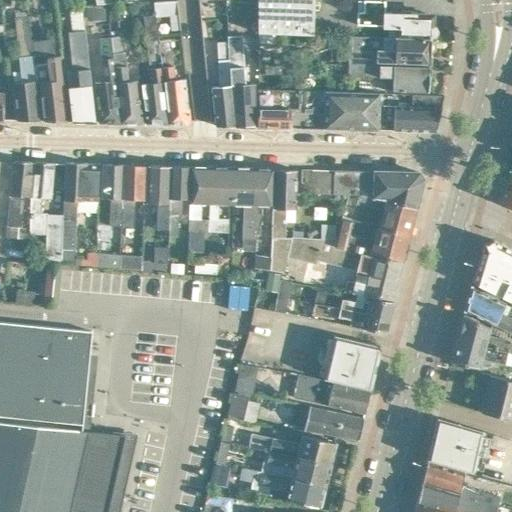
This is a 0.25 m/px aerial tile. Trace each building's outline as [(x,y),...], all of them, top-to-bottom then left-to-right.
[(259,0),(259,32),(314,34),(314,0),(259,0)] [(435,30),(434,29),(432,29),(432,16),(393,14),(393,13),(385,13),(386,1),(381,1),(381,0),(368,0),(368,1),(359,1),(357,25),(389,26),(389,37),(395,38),(431,40),(431,38),(434,38),(434,34),(435,32),(435,30)] [(217,10),(197,10),(196,29),(217,29),(217,10)] [(166,125),(159,41),(156,15),(145,16),(151,82),(141,83),(145,124),(166,125)] [(40,120),(36,81),(34,63),(29,16),(15,17),(22,82),(14,83),(18,120),(40,120)] [(96,122),(85,30),(74,31),(80,86),(69,87),(73,122),(96,122)] [(121,35),(111,36),(120,123),(142,124),(137,80),(129,81),(125,52),(123,52),(121,35)] [(120,123),(111,36),(100,38),(105,84),(94,85),(98,123),(120,123)] [(432,42),(431,41),(431,40),(395,38),(395,50),(385,50),(386,37),(349,36),(348,63),(378,64),(378,61),(430,63),(430,54),(433,51),(434,48),(432,42)] [(190,121),(185,79),(174,80),(170,40),(159,41),(166,125),(185,125),(190,121)] [(241,40),(229,41),(230,45),(235,127),(254,127),(254,83),(244,84),(241,40)] [(235,127),(230,45),(218,46),(221,85),(213,86),(216,127),(235,127)] [(68,121),(61,57),(49,58),(49,62),(34,63),(36,81),(40,83),(44,121),(68,121)] [(430,66),(378,64),(348,63),(347,75),(387,77),(387,90),(429,92),(430,66)] [(299,109),(299,89),(261,88),(261,128),(291,128),(291,108),(299,109)] [(380,96),(380,93),(299,89),(299,109),(298,128),(379,131),(379,128),(378,128),(379,96),(380,96)] [(379,105),(378,128),(379,128),(379,131),(436,132),(444,95),(412,94),(411,106),(384,105),(379,105)] [(31,197),(34,162),(13,161),(7,215),(6,227),(21,228),(24,196),(31,197)] [(51,198),(54,163),(54,162),(34,162),(31,197),(30,228),(29,234),(46,234),(45,265),(61,266),(63,215),(43,214),(42,199),(51,198)] [(87,164),(88,164),(65,163),(65,164),(63,215),(61,266),(74,267),(77,201),(98,202),(99,175),(99,165),(87,164)] [(121,227),(124,165),(103,164),(102,198),(110,198),(109,227),(121,227)] [(144,166),(124,165),(121,227),(134,227),(134,200),(144,200),(144,166)] [(168,231),(170,167),(148,166),(147,204),(157,204),(156,230),(168,231)] [(189,200),(190,167),(170,167),(168,231),(168,238),(176,238),(177,216),(181,216),(182,200),(189,200)] [(208,234),(210,168),(190,167),(189,200),(189,205),(200,205),(200,220),(188,220),(188,233),(208,234)] [(230,168),(210,168),(208,234),(228,234),(228,220),(218,220),(218,205),(229,206),(230,168)] [(252,235),(254,169),(234,168),(233,205),(242,205),(241,234),(252,235)] [(272,207),(273,170),(254,169),(252,235),(259,235),(259,225),(261,225),(261,207),(272,207)] [(511,169),(510,173),(511,174),(511,177),(503,195),(505,201),(511,204),(511,169)] [(296,170),(273,170),(272,207),(271,258),(271,271),(282,273),(288,254),(291,241),(285,238),(285,209),(295,209),(296,170)] [(310,195),(311,170),(301,170),(300,194),(310,195)] [(419,172),(334,170),(333,195),(346,195),(360,196),(416,209),(423,179),(419,172)] [(410,232),(416,209),(360,196),(346,195),(343,206),(352,209),(356,205),(378,210),(378,209),(382,210),(378,224),(410,232)] [(343,251),(347,234),(351,222),(340,220),(334,242),(332,248),(333,249),(343,251)] [(29,240),(29,234),(30,228),(21,228),(6,227),(5,239),(29,240)] [(369,242),(365,255),(402,261),(409,236),(377,230),(373,243),(369,242)] [(498,296),(511,267),(511,249),(491,240),(483,243),(471,283),(498,296)] [(393,300),(397,281),(402,261),(365,255),(343,251),(333,249),(332,248),(334,242),(291,241),(288,254),(348,263),(348,266),(356,267),(352,281),(346,280),(343,292),(393,300)] [(120,270),(120,260),(121,252),(96,250),(96,259),(96,269),(120,270)] [(141,272),(141,263),(141,262),(142,254),(121,252),(120,260),(120,270),(141,272)] [(271,271),(271,258),(255,256),(255,269),(271,272),(271,271)] [(165,274),(166,264),(141,263),(141,272),(165,274)] [(196,274),(218,275),(218,265),(196,264),(196,274)] [(511,267),(498,296),(509,301),(511,293),(511,267)] [(292,284),(280,282),(275,315),(286,317),(292,284)] [(504,302),(470,286),(464,311),(511,334),(511,319),(499,313),(504,302)] [(15,291),(15,304),(32,305),(33,292),(15,291)] [(393,300),(343,292),(342,299),(338,295),(315,291),(313,303),(388,316),(393,300)] [(388,316),(313,303),(310,315),(333,319),(337,316),(349,319),(347,326),(384,333),(388,316)] [(463,314),(457,339),(479,345),(507,352),(511,354),(511,343),(509,343),(509,341),(487,335),(489,327),(463,314)] [(92,331),(0,321),(0,416),(83,425),(92,331)] [(334,335),(333,338),(323,380),(370,391),(381,347),(334,335)] [(504,365),(507,352),(479,345),(457,339),(451,362),(478,369),(481,359),(504,365)] [(235,388),(239,388),(239,393),(269,395),(270,378),(235,376),(235,388)] [(370,391),(323,380),(307,376),(304,387),(329,393),(327,404),(365,412),(370,391)] [(511,381),(490,376),(482,412),(511,419),(511,381)] [(246,398),(231,395),(227,418),(242,421),(246,398)] [(360,440),(364,417),(312,407),(307,430),(360,440)] [(483,431),(437,418),(427,460),(473,474),(483,431)] [(0,511),(107,511),(125,435),(90,432),(0,422),(0,511)] [(249,447),(269,452),(330,463),(336,442),(302,435),(300,444),(253,434),(249,447)] [(230,444),(221,442),(217,462),(226,464),(230,444)] [(325,484),(330,463),(269,452),(266,464),(293,469),(291,478),(325,484)] [(217,463),(214,479),(222,481),(226,465),(217,463)] [(461,483),(464,474),(426,463),(421,484),(498,506),(501,495),(487,491),(461,483)] [(319,506),(325,484),(291,478),(249,469),(247,476),(253,477),(250,489),(268,492),(269,487),(288,490),(285,499),(319,506)] [(496,511),(498,506),(421,484),(416,504),(442,511),(454,511),(456,504),(467,507),(484,511),(496,511)]
